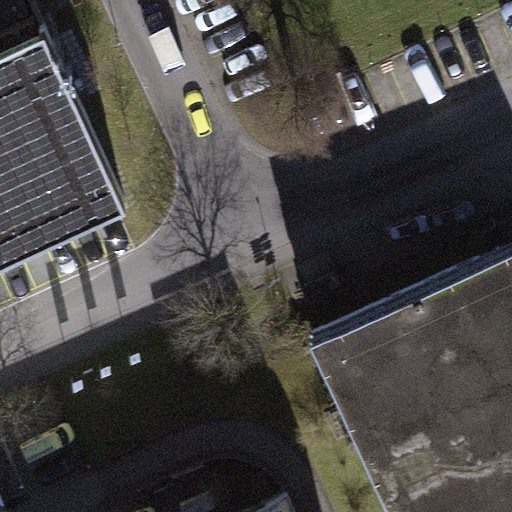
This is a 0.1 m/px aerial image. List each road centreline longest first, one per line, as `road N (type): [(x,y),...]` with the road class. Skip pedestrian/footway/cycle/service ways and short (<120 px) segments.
road 1 (unclassified): [(247,216),(511,97)]
road 2 (unclassified): [(0,334),(247,216)]
road 3 (unclassified): [(247,216),(144,0)]
